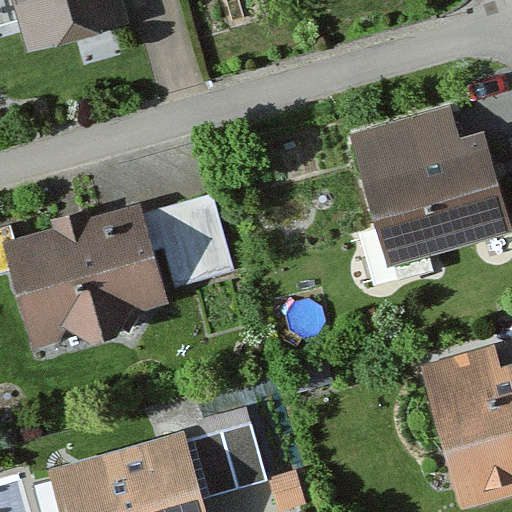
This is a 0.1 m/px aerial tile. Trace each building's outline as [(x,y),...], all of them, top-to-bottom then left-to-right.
[(17,0),(28,37),(125,11),(122,0),(17,0)] [(356,125),(398,258),(511,222),(511,196),(485,110),(461,118),(454,94),(356,125)] [(55,215),(7,230),(37,328),(236,266),(205,168),(90,204),(86,189),(51,200),(55,215)] [(428,347),(469,496),(511,484),(511,347),(503,350),(497,328),(428,347)] [(65,511),(215,511),(186,412),(48,453),(65,511)]
